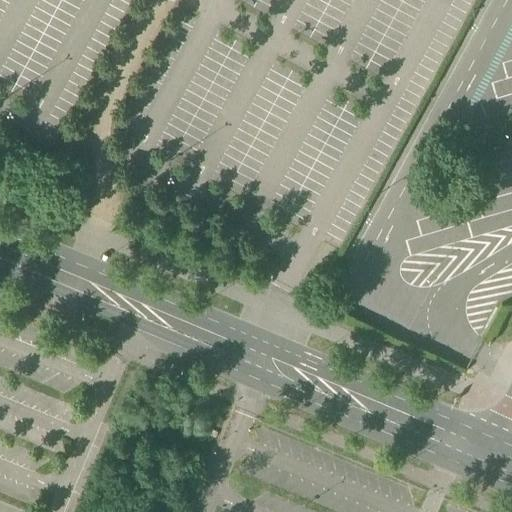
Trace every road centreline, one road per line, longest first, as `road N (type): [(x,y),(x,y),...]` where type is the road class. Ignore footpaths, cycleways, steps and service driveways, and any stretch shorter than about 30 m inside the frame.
road 1 (unclassified): [(502,443),(0,234)]
road 2 (unclassified): [(0,268),(491,477)]
